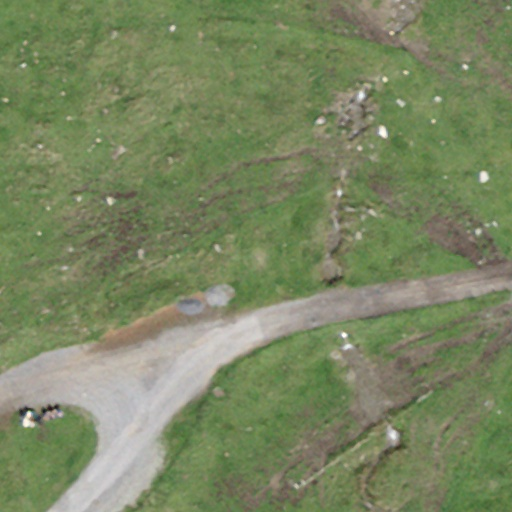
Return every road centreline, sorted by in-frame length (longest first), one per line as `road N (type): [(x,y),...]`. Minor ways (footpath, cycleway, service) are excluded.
road 1 (track): [(172,385),(254,338),(511,279)]
road 2 (track): [(172,385),(0,401)]
road 3 (track): [(62,511),(114,467),(172,385)]
